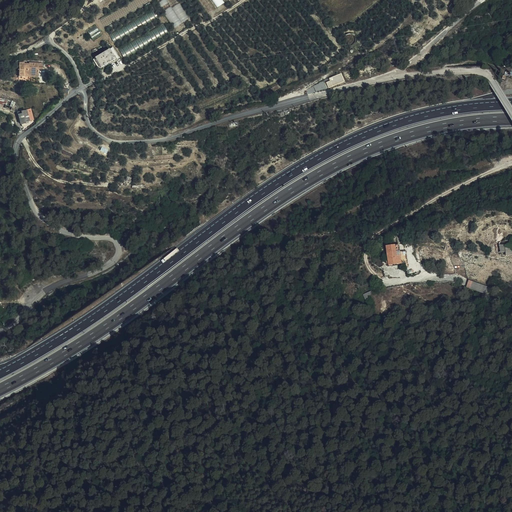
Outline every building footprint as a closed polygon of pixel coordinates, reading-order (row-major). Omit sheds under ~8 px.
[(105,53),(100,55),(105,65),(109,63),(108,62),(111,60),(112,61),(118,57),(113,48),(109,50),(107,48),(103,50),(105,53)] [(19,63),(18,77),(38,78),(38,69),(42,69),(42,63),(29,63),(29,65),(24,65),(24,63),(19,63)] [(344,82),(340,74),(328,79),(329,81),(332,87),(344,82)] [(0,106),(11,110),(12,107),(6,105),(7,100),(0,97),(0,106)] [(12,107),(11,110),(17,113),(18,110),(15,109),(17,106),(14,105),(15,103),(7,100),(6,105),(12,107)] [(34,119),(31,109),(22,112),(21,111),(17,112),(20,124),(24,123),(24,122),(34,119)] [(490,242),(491,253),(499,253),(500,257),(509,255),(509,251),(511,251),(510,245),(510,240),(490,242)] [(386,265),(398,263),(394,245),(382,247),(386,265)] [(487,294),(490,286),(469,280),(466,288),(487,294)]
